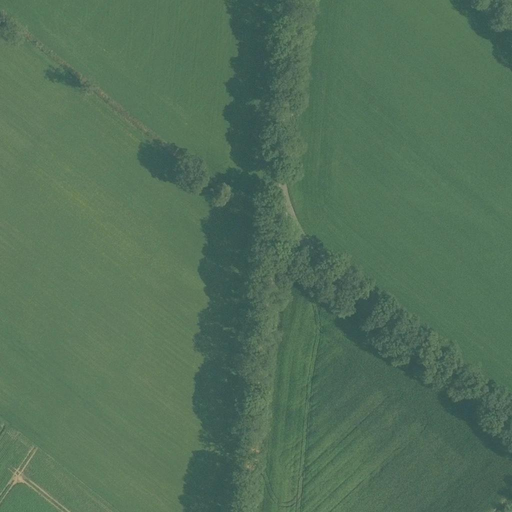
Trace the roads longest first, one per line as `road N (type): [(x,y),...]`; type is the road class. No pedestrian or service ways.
road 1 (unclassified): [(511,415),(340,280),(294,225),(279,170),(294,0)]
road 2 (track): [(245,511),(274,218),(284,204)]
